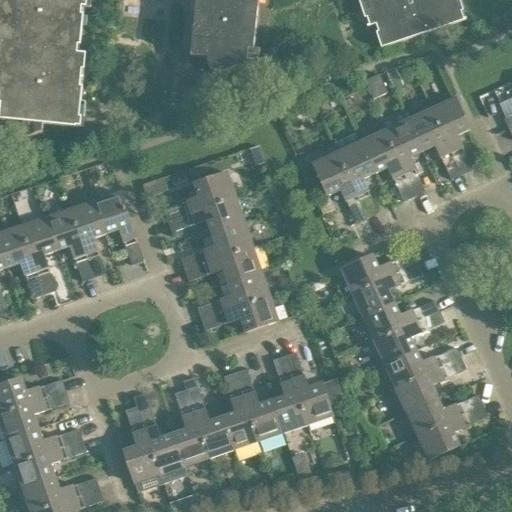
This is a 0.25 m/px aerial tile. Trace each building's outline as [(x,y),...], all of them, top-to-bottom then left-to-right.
[(402,82),(395,67),(386,71),(393,86),(402,82)] [(379,72),(364,79),(372,97),(387,90),(379,74),(379,72)] [(455,97),(431,108),(461,173),(472,168),(456,134),(469,128),(465,118),(455,97)] [(431,108),(407,119),(422,150),(434,144),(450,178),(461,173),(431,108)] [(511,112),(503,116),(508,128),(511,126),(511,112)] [(407,119),(384,130),(414,195),(425,190),(409,156),(422,150),(407,119)] [(384,130),(360,140),(374,171),(387,166),(403,200),(414,195),(384,130)] [(356,131),(332,142),(336,151),(367,217),(378,212),(362,177),(374,171),(360,140),(356,131)] [(336,151),(313,162),(327,193),(340,187),(356,222),(367,217),(336,151)] [(305,154),(298,157),(302,165),(308,162),(305,154)] [(190,168),(185,169),(188,178),(198,175),(195,166),(190,168)] [(199,196),(163,208),(167,219),(235,196),(227,171),(194,182),(199,196)] [(120,191),(95,200),(106,232),(119,228),(131,264),(143,260),(124,205),(120,191)] [(235,196),(167,219),(171,231),(207,218),(211,232),(244,221),(235,196)] [(95,200),(70,208),(93,277),(105,273),(93,237),(106,232),(95,200)] [(70,208),(45,217),(57,249),(70,244),(82,280),(93,277),(70,208)] [(45,217),(21,225),(44,293),(56,289),(43,254),(57,249),(45,217)] [(216,245),(180,257),(184,269),(252,245),(244,221),(211,232),(216,245)] [(21,225),(0,232),(0,244),(7,266),(21,261),(33,297),(44,293),(21,225)] [(252,245),(184,269),(188,280),(224,268),(228,281),(261,270),(252,245)] [(346,280),(337,284),(342,296),(351,292),(352,292),(417,262),(412,251),(378,267),(372,254),(341,268),(346,280)] [(417,262),(352,292),(362,316),(394,302),(388,289),(422,273),(417,262)] [(233,294),(197,306),(201,318),(269,294),(261,270),(228,281),(233,294)] [(269,294),(201,318),(205,329),(240,317),(245,330),(277,319),(269,294)] [(394,302),(362,316),(373,339),(439,309),(434,298),(399,314),(394,302)] [(439,309),(373,339),(384,363),(415,349),(409,336),(444,320),(439,309)] [(415,349),(384,363),(395,387),(461,357),(456,346),(421,362),(415,349)] [(295,351),(284,355),(307,423),(331,415),(321,382),(307,387),(295,351)] [(285,394),(271,399),(283,431),(307,423),(284,355),(272,359),(285,394)] [(461,357),(395,387),(406,410),(437,396),(431,383),(466,367),(461,357)] [(246,368),(235,371),(258,440),(283,431),(271,399),(258,403),(246,368)] [(235,411),(222,416),(233,448),(258,440),(235,371),(223,375),(235,411)] [(21,377),(0,384),(0,411),(65,390),(61,378),(25,391),(21,377)] [(335,378),(321,382),(328,404),(335,402),(338,401),(342,399),(335,378)] [(233,448),(222,416),(209,420),(197,384),(186,388),(209,456),(233,448)] [(186,428),(173,432),(184,465),(209,456),(186,388),(174,392),(186,428)] [(65,390),(0,411),(0,422),(5,438),(38,426),(33,413),(69,401),(65,390)] [(145,392),(133,396),(136,405),(160,473),(163,483),(187,474),(184,465),(173,432),(160,437),(148,401),(145,392)] [(437,396),(406,410),(417,434),(482,404),(477,393),(443,409),(437,396)] [(482,404),(417,434),(427,457),(428,458),(459,444),(453,431),(487,415),(482,404)] [(127,448),(124,449),(127,460),(135,482),(138,491),(163,483),(160,473),(136,405),(127,408),(125,409),(127,414),(138,444),(127,448)] [(38,426),(5,438),(14,462),(82,439),(78,427),(42,440),(38,426)] [(82,439),(14,462),(22,487),(55,475),(50,462),(86,450),(82,439)] [(297,475),(293,463),(282,466),(286,478),(297,475)] [(55,475),(22,487),(31,511),(99,488),(95,476),(59,489),(55,475)] [(235,495),(231,485),(221,488),(224,499),(235,495)] [(99,488),(31,511),(30,511),(67,511),(103,499),(99,488)] [(219,488),(208,492),(212,502),(222,498),(219,488)] [(193,492),(169,500),(172,511),(174,511),(175,511),(185,511),(198,508),(193,492)]
